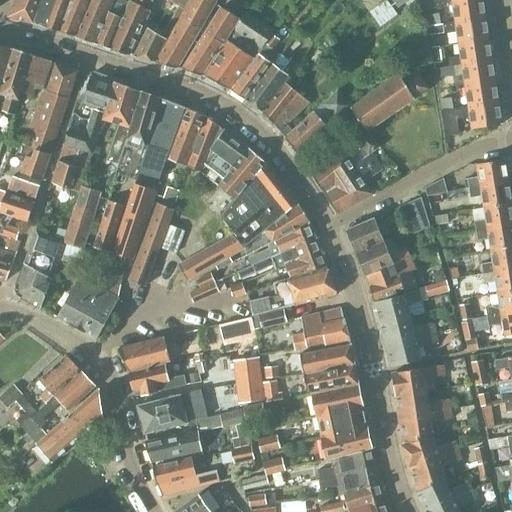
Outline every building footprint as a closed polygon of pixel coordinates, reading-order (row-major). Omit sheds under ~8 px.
[(17,0),(10,19),(33,25),(43,0),(17,0)] [(43,0),(33,25),(75,37),(82,21),(90,0),(43,0)] [(124,19),(131,3),(122,0),(90,0),(82,21),(75,37),(77,38),(111,51),(124,19)] [(124,19),(111,51),(113,52),(130,57),(154,13),(153,12),(158,0),(132,0),(131,3),(124,19)] [(219,0),(193,0),(186,13),(170,41),(157,64),(179,70),(219,0)] [(398,14),(387,0),(363,0),(363,1),(382,27),(398,14)] [(392,0),(400,9),(411,0),(392,0)] [(437,9),(454,3),(473,0),(437,0),(436,1),(437,9)] [(484,0),(473,0),(454,3),(457,24),(487,19),(484,0)] [(169,13),(175,16),(163,37),(149,29),(135,58),(156,64),(167,39),(170,41),(186,13),(173,6),(169,13)] [(204,77),(228,41),(241,20),(223,9),(207,35),(184,70),(204,77)] [(229,41),(228,41),(204,77),(234,92),(236,89),(256,60),(260,55),(263,51),(274,36),(277,31),(248,12),(235,32),(229,41)] [(429,17),(430,28),(441,27),(440,16),(429,17)] [(487,19),(457,24),(445,25),(446,34),(458,33),(460,45),(491,41),(487,19)] [(236,89),(234,92),(248,102),(276,65),(275,64),(281,55),(275,51),(281,41),(274,36),(263,51),(260,55),(256,60),(236,89)] [(338,50),(326,38),(317,45),(330,58),(338,50)] [(491,41),(460,45),(462,57),(455,58),(455,67),(494,62),(491,41)] [(0,98),(1,96),(13,50),(0,46),(0,98)] [(436,65),(444,64),(442,48),(434,49),(436,65)] [(1,96),(7,98),(3,112),(15,117),(19,106),(24,107),(25,102),(20,101),(23,94),(37,57),(13,50),(1,96)] [(37,57),(23,94),(35,99),(39,85),(45,87),(49,88),(56,66),(53,65),(53,63),(37,57)] [(276,65),(248,102),(262,111),(264,113),(287,84),(287,83),(292,77),(291,76),(296,70),(299,66),(292,60),(290,63),(282,57),(276,65)] [(494,62),(455,67),(437,70),(438,80),(466,76),(468,87),(497,83),(494,62)] [(299,66),(296,70),(304,77),(309,70),(301,63),(299,66)] [(56,66),(49,88),(48,93),(71,100),(80,72),(56,65),(56,66)] [(430,90),(418,70),(404,80),(400,73),(352,108),(357,116),(351,121),(357,131),(364,126),(369,132),(416,100),(415,99),(430,90)] [(93,154),(104,121),(116,83),(93,75),(89,87),(83,106),(96,110),(94,118),(95,119),(92,126),(74,120),(65,146),(93,154)] [(128,141),(142,92),(137,91),(116,83),(104,121),(121,126),(109,162),(120,165),(128,141)] [(471,108),(500,104),(497,83),(468,87),(471,108)] [(287,84),(264,113),(276,125),(281,132),(288,125),(312,104),(309,102),(313,96),(303,87),(298,93),(287,84)] [(85,85),(79,104),(83,106),(89,87),(85,85)] [(48,93),(49,88),(45,87),(31,129),(35,131),(30,148),(36,151),(52,157),(71,100),(48,93)] [(353,107),(344,98),(339,91),(300,125),(294,132),(288,125),(281,132),(286,139),(299,156),(324,133),(353,107)] [(140,174),(144,163),(163,99),(142,92),(128,141),(120,165),(118,174),(129,178),(138,182),(140,174)] [(163,99),(144,163),(140,174),(160,180),(186,108),(163,99)] [(442,100),(444,112),(455,110),(453,99),(442,100)] [(471,108),(457,110),(455,110),(444,112),(443,112),(447,138),(461,136),(459,120),(472,118),(474,130),(504,125),(500,104),(471,108)] [(188,167),(208,118),(188,109),(177,140),(170,160),(188,167)] [(208,118),(188,167),(204,173),(215,157),(219,152),(215,150),(227,132),(216,124),(208,118)] [(325,195),(360,173),(377,160),(373,154),(381,148),(367,131),(357,141),(312,175),(325,195)] [(219,152),(215,157),(204,173),(220,188),(229,177),(250,149),(227,132),(215,150),(219,152)] [(81,193),(83,188),(89,171),(93,154),(65,146),(60,162),(61,162),(54,184),(81,193)] [(44,181),(52,157),(36,151),(30,148),(25,147),(22,154),(27,157),(22,173),(44,181)] [(245,191),(268,164),(250,149),(229,177),(220,188),(233,198),(242,188),(245,191)] [(360,173),(325,195),(339,215),(375,195),(367,183),(385,171),(378,160),(377,160),(360,173)] [(471,190),(510,183),(506,161),(479,166),(481,179),(469,180),(471,190)] [(242,188),(233,198),(237,201),(222,218),(236,234),(247,248),(267,232),(299,205),(268,164),(245,191),(242,188)] [(0,190),(0,214),(0,213),(29,222),(36,203),(41,187),(6,175),(0,190)] [(429,197),(432,197),(449,194),(445,180),(427,189),(429,197)] [(486,209),(511,204),(511,194),(510,183),(471,190),(473,199),(484,198),(486,209)] [(135,261),(157,191),(137,185),(114,255),(135,261)] [(83,188),(81,193),(81,194),(70,229),(65,244),(85,250),(103,194),(83,188)] [(177,204),(181,193),(169,189),(165,199),(177,204)] [(450,204),(465,202),(464,192),(449,195),(450,204)] [(423,199),(412,204),(421,231),(431,228),(423,199)] [(111,254),(126,207),(110,201),(94,249),(111,254)] [(162,249),(170,226),(176,211),(160,204),(131,281),(147,287),(162,249)] [(419,232),(421,231),(412,204),(401,208),(413,236),(419,232)] [(478,232),(511,226),(511,204),(486,209),(488,221),(476,223),(478,232)] [(300,205),(299,205),(267,232),(274,243),(275,243),(278,241),(311,222),(300,205)] [(357,254),(386,242),(376,219),(348,231),(357,254)] [(291,251),(318,239),(311,222),(278,241),(275,243),(274,243),(269,245),(271,251),(251,259),(254,267),(291,251)] [(0,236),(8,238),(18,241),(22,230),(4,224),(4,225),(0,223),(0,236)] [(170,226),(162,249),(178,255),(186,232),(170,226)] [(493,252),(511,248),(511,226),(478,232),(479,242),(491,240),(493,252)] [(63,250),(65,244),(50,237),(37,232),(26,265),(16,292),(17,296),(42,310),(61,262),(63,250)] [(211,248),(180,266),(189,283),(217,267),(219,272),(233,264),(229,259),(247,250),(247,248),(236,234),(211,248)] [(23,242),(18,241),(8,238),(6,249),(19,253),(23,242)] [(288,266),(323,254),(318,239),(291,251),(254,267),(258,274),(276,266),(278,271),(288,266)] [(396,266),(413,260),(408,248),(391,256),(386,242),(357,254),(367,278),(368,277),(396,266)] [(85,251),(85,250),(65,244),(63,250),(61,262),(89,268),(94,254),(85,251)] [(485,275),(511,270),(511,248),(493,252),(495,264),(483,265),(485,275)] [(0,251),(0,280),(7,282),(17,257),(0,251)] [(292,279),(329,268),(323,254),(288,266),(278,271),(281,277),(290,274),(292,279)] [(120,299),(124,280),(128,264),(111,259),(104,276),(106,277),(100,288),(81,277),(59,319),(99,341),(122,300),(120,299)] [(405,294),(406,293),(406,292),(419,288),(413,273),(417,271),(413,260),(396,266),(368,277),(377,304),(406,296),(405,294)] [(329,268),(292,279),(275,284),(278,298),(252,304),(255,316),(297,306),(339,296),(329,268)] [(500,295),(511,292),(511,270),(485,275),(486,284),(498,283),(500,295)] [(200,291),(217,283),(213,274),(196,281),(200,291)] [(195,304),(221,293),(217,283),(200,291),(191,294),(195,304)] [(236,300),(248,295),(244,284),(232,288),(236,300)] [(406,296),(377,304),(376,304),(381,326),(413,317),(410,306),(429,301),(426,288),(406,293),(405,294),(406,296)] [(489,318),(511,314),(511,292),(500,295),(502,306),(488,308),(489,318)] [(463,322),(475,320),(471,305),(460,307),(463,322)] [(327,349),(351,345),(346,320),(343,309),(303,319),(306,336),(294,336),(297,352),(309,350),(327,349)] [(257,331),(289,323),(286,311),(260,317),(253,319),(257,331)] [(511,314),(489,318),(491,327),(505,325),(507,337),(511,336),(511,314)] [(387,347),(438,334),(435,324),(416,329),(413,317),(381,326),(387,347)] [(463,325),(467,342),(477,340),(476,334),(490,331),(487,319),(463,325)] [(255,338),(251,320),(222,327),(225,345),(255,338)] [(438,334),(387,347),(392,368),(424,360),(421,348),(440,343),(438,334)] [(131,374),(172,364),(166,339),(120,351),(119,351),(131,374)] [(351,345),(302,355),(306,375),(356,365),(351,345)] [(47,404),(81,372),(67,356),(40,381),(48,390),(40,397),(47,404)] [(511,375),(511,358),(496,361),(498,372),(511,369),(511,375)] [(477,388),(490,386),(485,361),(472,363),(477,388)] [(237,368),(243,408),(267,404),(261,364),(237,368)] [(356,365),(306,375),(310,395),(313,395),(313,396),(328,393),(335,391),(360,386),(356,365)] [(170,380),(168,366),(131,374),(135,392),(141,390),(143,397),(188,386),(186,376),(170,380)] [(397,396),(430,391),(428,380),(447,377),(446,366),(427,369),(394,373),(397,396)] [(265,369),(267,379),(281,377),(280,367),(265,369)] [(38,444),(48,435),(43,429),(49,423),(46,420),(56,410),(56,409),(61,404),(70,413),(96,389),(81,372),(47,404),(38,412),(24,396),(25,396),(17,402),(27,414),(17,423),(30,437),(26,441),(30,451),(37,445),(38,444)] [(264,383),(267,403),(284,400),(283,393),(280,393),(279,381),(264,383)] [(9,410),(17,402),(25,396),(15,385),(0,398),(0,400),(8,410),(9,410)] [(318,419),(365,409),(360,386),(335,391),(328,393),(313,396),(318,419)] [(104,419),(100,391),(38,445),(54,463),(104,419)] [(430,391),(397,396),(401,418),(453,410),(451,400),(432,403),(430,391)] [(482,408),(492,407),(490,394),(480,396),(482,408)] [(189,423),(197,421),(203,420),(204,419),(201,405),(200,396),(183,400),(182,396),(139,407),(146,435),(189,424),(189,423)] [(247,422),(266,418),(264,406),(244,410),(247,422)] [(322,440),(369,429),(365,409),(318,419),(322,440)] [(405,445),(435,437),(437,437),(435,423),(455,420),(453,410),(401,418),(405,445)] [(203,420),(197,421),(200,432),(200,433),(210,431),(224,428),(225,429),(239,426),(245,425),(246,424),(243,412),(219,417),(219,416),(204,419),(203,420)] [(327,462),(332,460),(374,450),(369,429),(322,440),(327,462)] [(204,452),(200,433),(200,432),(147,443),(153,464),(204,452)] [(252,446),(250,436),(233,440),(235,449),(252,446)] [(410,468),(461,451),(457,442),(439,448),(435,437),(405,445),(403,445),(410,468)] [(500,447),(498,437),(488,439),(490,449),(500,447)] [(262,454),(281,449),(279,438),(259,442),(262,454)] [(475,450),(479,466),(489,464),(486,447),(475,450)] [(511,447),(511,448),(511,455),(511,466),(496,469),(499,484),(511,481),(511,447)] [(255,460),(252,448),(234,452),(236,464),(255,460)] [(340,478),(378,466),(375,450),(374,450),(332,460),(334,469),(319,472),(321,482),(340,478)] [(419,493),(447,481),(447,480),(449,480),(445,467),(464,461),(461,451),(410,468),(419,493)] [(163,497),(200,488),(194,459),(154,469),(163,497)] [(267,477),(287,472),(284,460),(264,465),(267,477)] [(493,480),(489,464),(479,466),(482,482),(493,480)] [(345,495),(383,484),(378,466),(340,478),(321,482),(323,491),(338,488),(340,497),(345,495)] [(269,485),(266,477),(243,483),(245,491),(269,485)] [(452,491),(447,481),(419,493),(416,494),(425,511),(430,511),(475,492),(470,482),(452,491)] [(349,511),(350,511),(388,502),(383,484),(345,495),(347,502),(322,508),(323,511),(349,511)] [(475,492),(430,511),(462,511),(461,509),(479,501),(475,492)] [(251,508),(268,506),(267,495),(250,498),(251,508)] [(211,511),(200,496),(175,511),(211,511)] [(350,511),(349,511),(390,511),(388,502),(350,511)]
